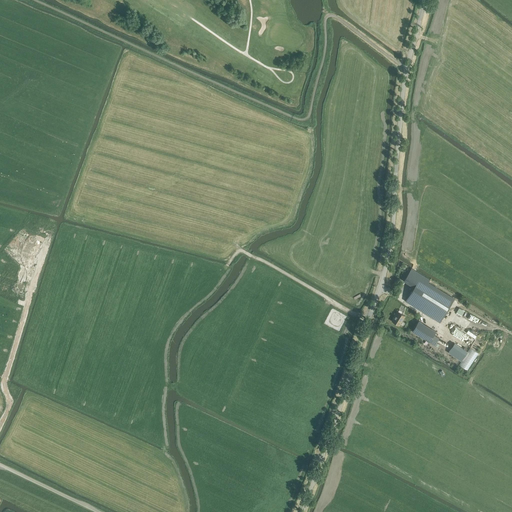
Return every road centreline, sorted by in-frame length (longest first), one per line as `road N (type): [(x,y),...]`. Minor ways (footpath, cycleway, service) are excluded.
road 1 (unclassified): [(303,511),(381,286),(406,68),(425,0)]
road 2 (track): [(370,312),(353,314),(251,254),(240,251),(226,268)]
